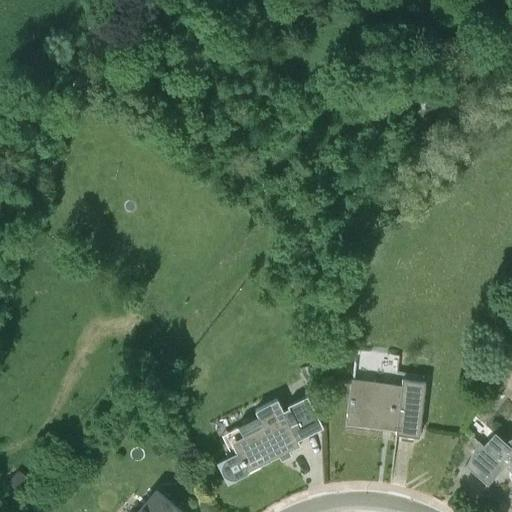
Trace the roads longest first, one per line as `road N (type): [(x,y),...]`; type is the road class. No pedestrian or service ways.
road 1 (track): [(79,73),(292,166),(409,111)]
road 2 (track): [(87,55),(42,202),(0,290)]
